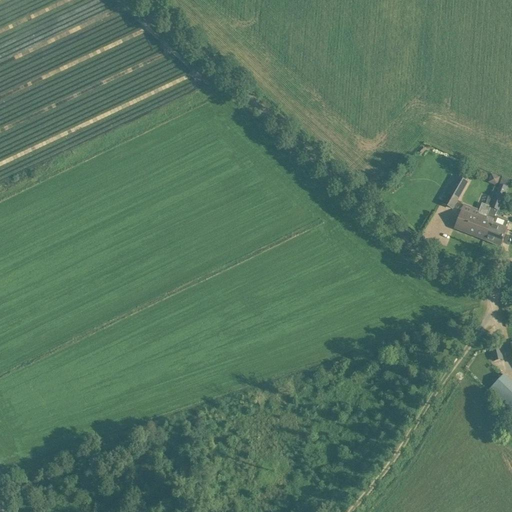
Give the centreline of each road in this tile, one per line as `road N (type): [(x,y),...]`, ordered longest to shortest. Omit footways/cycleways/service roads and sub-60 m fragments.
road 1 (unclassified): [(511,289),(412,246),(379,220),(148,0)]
road 2 (track): [(481,280),(479,315),(462,349),(395,456),(348,511)]
